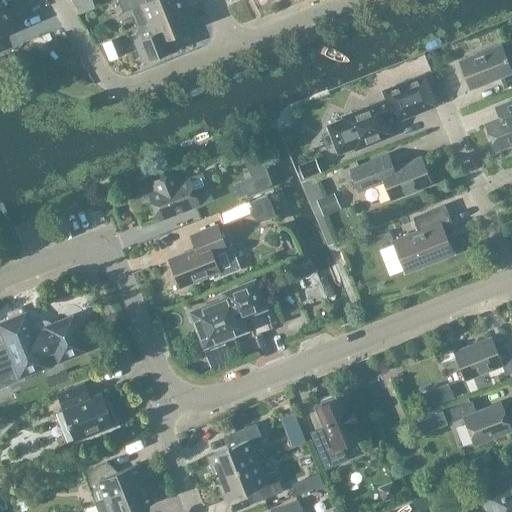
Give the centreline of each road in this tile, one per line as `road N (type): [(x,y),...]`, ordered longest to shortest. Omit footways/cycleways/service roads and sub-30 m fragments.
road 1 (residential): [(178,395),(164,382),(111,262),(71,255),(0,282)]
road 2 (residential): [(58,0),(111,85),(137,88),(232,52)]
road 3 (residential): [(340,348),(203,399),(178,395)]
road 4 (residential): [(511,260),(448,105)]
road 5 (residential): [(511,285),(370,335)]
road 6 (residential): [(232,52),(358,0)]
road 7 (residential): [(195,511),(165,441),(165,418),(178,395)]
